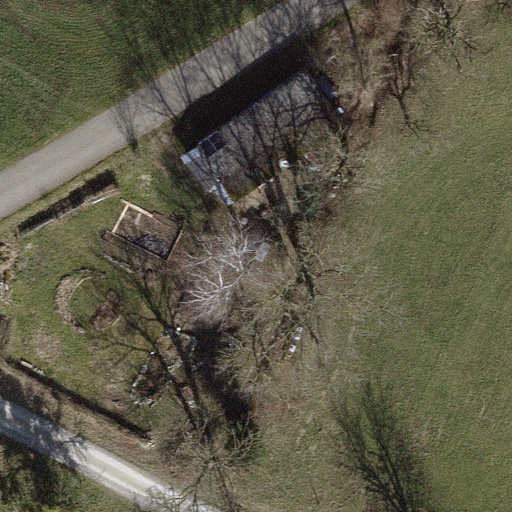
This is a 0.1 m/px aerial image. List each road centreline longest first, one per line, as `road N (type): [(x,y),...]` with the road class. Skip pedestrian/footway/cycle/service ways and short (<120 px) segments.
road 1 (unclassified): [(0,193),(331,0)]
road 2 (track): [(195,511),(0,410)]
